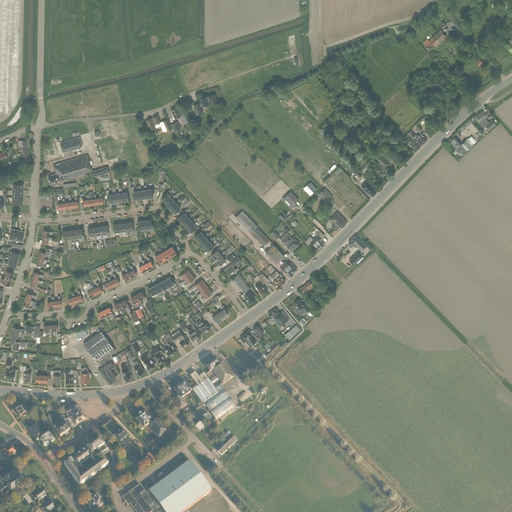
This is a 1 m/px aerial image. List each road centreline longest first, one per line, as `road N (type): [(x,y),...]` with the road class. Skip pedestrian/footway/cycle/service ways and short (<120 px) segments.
road 1 (primary): [(247,319),(315,265),(434,140),(510,79)]
road 2 (residential): [(189,253),(74,320),(7,312)]
road 3 (residential): [(33,220),(151,208),(189,253)]
road 4 (residential): [(38,125),(141,113),(194,92)]
road 5 (primary): [(121,392),(186,362),(247,319)]
road 6 (unclassified): [(38,125),(42,0)]
road 7 (primary): [(121,392),(0,391)]
